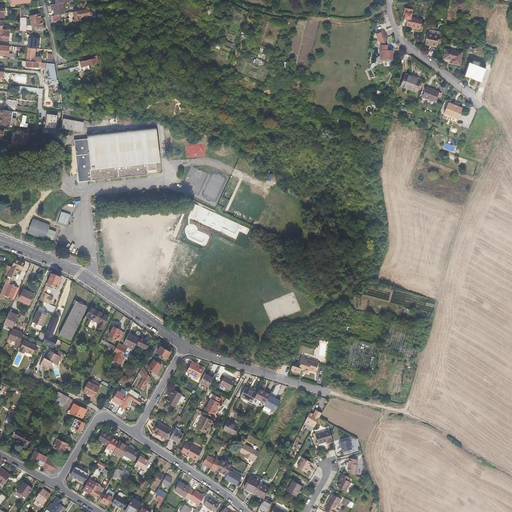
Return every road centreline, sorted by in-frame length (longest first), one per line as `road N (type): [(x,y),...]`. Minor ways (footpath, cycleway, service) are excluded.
road 1 (residential): [(0,239),(80,271),(184,344)]
road 2 (track): [(330,393),(435,425),(511,472)]
road 3 (residential): [(184,344),(330,393)]
road 4 (residential): [(134,433),(246,511)]
road 5 (residential): [(56,484),(98,416),(134,433)]
